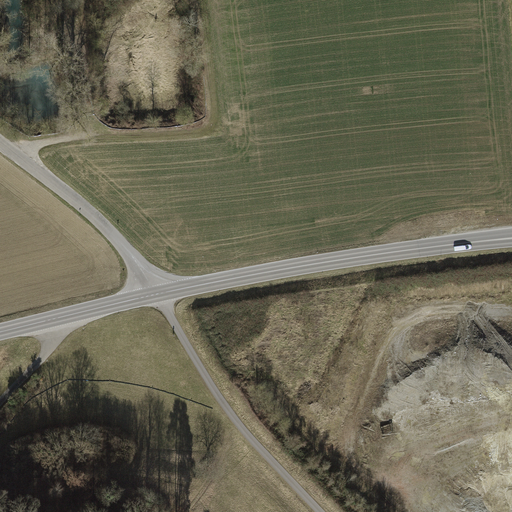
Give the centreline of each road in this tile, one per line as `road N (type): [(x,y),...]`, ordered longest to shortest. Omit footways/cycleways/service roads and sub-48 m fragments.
road 1 (primary): [(511,238),(157,293)]
road 2 (track): [(321,511),(239,425),(157,293)]
road 3 (unclassified): [(157,293),(98,219),(0,141)]
road 4 (primary): [(157,293),(0,332)]
